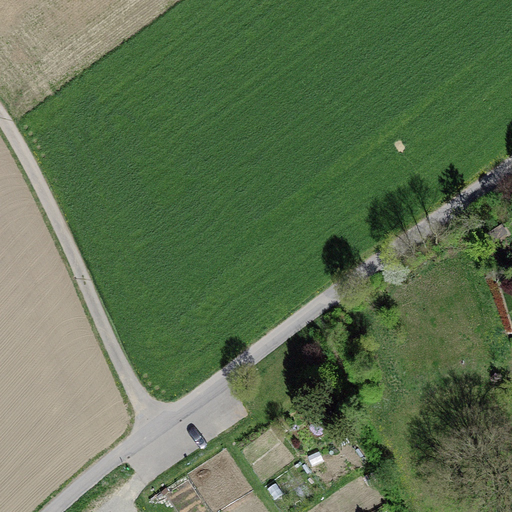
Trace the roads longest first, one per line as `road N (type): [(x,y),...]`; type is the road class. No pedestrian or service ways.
road 1 (residential): [(120,450),(511,164)]
road 2 (track): [(0,120),(156,424)]
